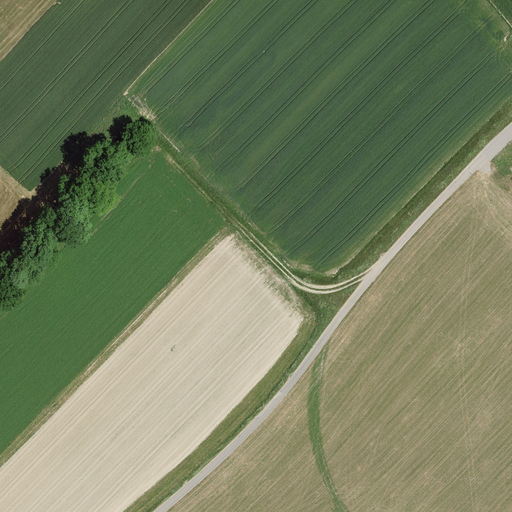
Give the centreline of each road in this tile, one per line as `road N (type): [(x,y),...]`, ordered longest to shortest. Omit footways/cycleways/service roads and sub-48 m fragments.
road 1 (track): [(161,511),(253,426),(380,266),(511,130)]
road 2 (track): [(171,156),(297,282),(341,286),(380,266)]
